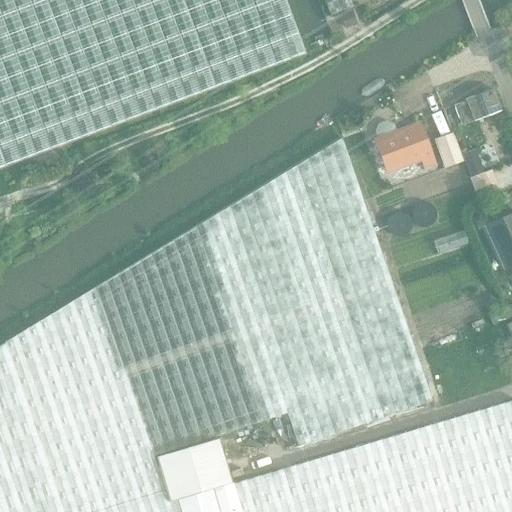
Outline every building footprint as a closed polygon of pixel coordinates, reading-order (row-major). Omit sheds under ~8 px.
[(0,0),(0,169),(56,148),(247,76),(304,55),(283,0),(0,0)] [(350,0),(323,0),(329,15),(353,7),(350,0)] [(357,25),(352,12),(340,16),(345,29),(357,25)] [(500,112),(493,93),(459,105),(458,104),(456,105),(453,106),(461,127),(500,112)] [(375,132),(378,141),(375,142),(387,173),(420,160),(424,170),(437,165),(435,160),(432,161),(418,126),(398,133),(395,124),(387,121),(378,124),(375,132)] [(462,163),(465,162),(453,130),(451,131),(452,134),(435,140),(437,145),(446,169),(462,163)] [(511,511),(511,400),(465,415),(231,484),(240,511),(180,511),(177,499),(170,502),(158,460),(163,459),(162,454),(285,413),(296,446),(430,401),(340,141),(180,237),(63,308),(4,343),(5,348),(0,350),(0,511),(511,511)] [(479,163),(467,167),(470,176),(483,171),(479,163)] [(475,187),(496,182),(492,170),(472,176),(475,187)] [(504,270),(511,266),(511,215),(485,228),(504,270)] [(464,232),(433,242),(437,253),(467,243),(464,232)] [(511,304),(481,317),(485,327),(491,324),(492,326),(511,318),(511,304)] [(482,319),(470,324),(472,329),(484,324),(482,319)] [(196,449),(163,459),(158,460),(170,502),(177,499),(180,511),(240,511),(231,484),(219,441),(196,449)]
